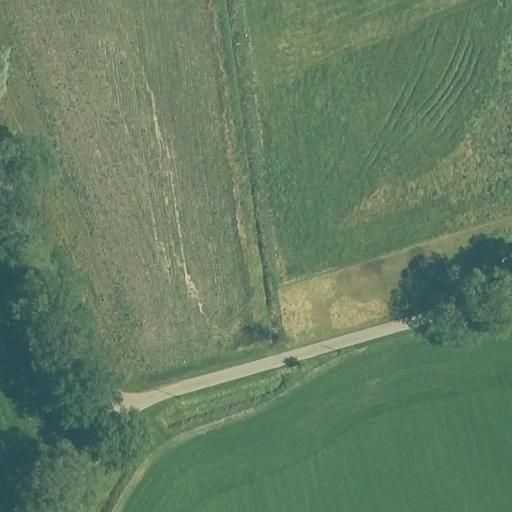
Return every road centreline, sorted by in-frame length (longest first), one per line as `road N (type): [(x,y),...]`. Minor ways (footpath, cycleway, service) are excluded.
road 1 (track): [(107,434),(172,395),(511,289)]
road 2 (residential): [(0,162),(108,420),(102,456),(69,511)]
